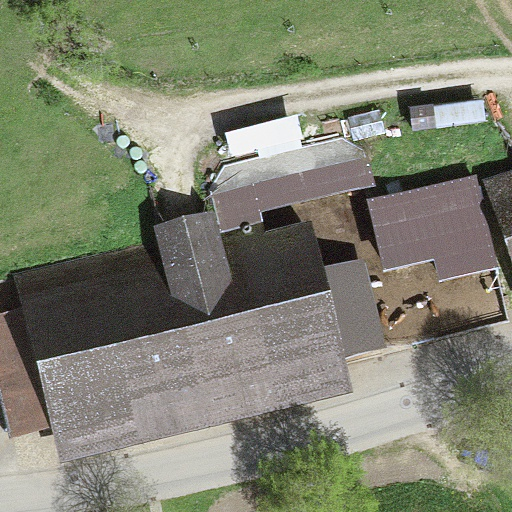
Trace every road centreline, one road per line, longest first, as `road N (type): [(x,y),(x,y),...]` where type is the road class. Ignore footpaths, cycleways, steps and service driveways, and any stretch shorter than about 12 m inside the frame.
road 1 (tertiary): [(511,370),(346,429),(181,473),(0,502)]
road 2 (unknown): [(511,38),(420,39),(179,94)]
